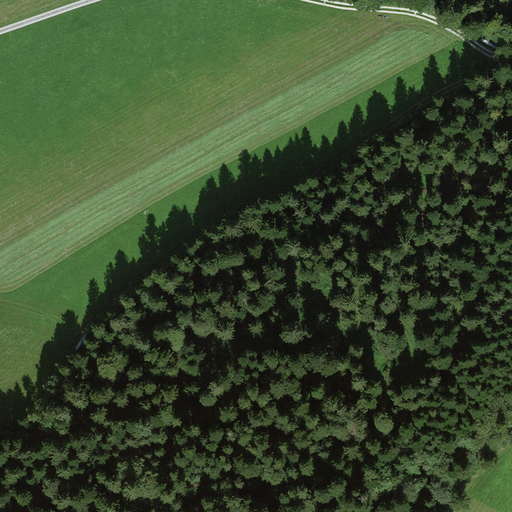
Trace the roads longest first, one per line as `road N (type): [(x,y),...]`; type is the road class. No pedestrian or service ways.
road 1 (track): [(29,511),(47,477),(51,388),(79,330),(199,229),(325,165)]
road 2 (track): [(322,511),(440,387),(464,333),(394,142),(397,120)]
road 3 (track): [(314,0),(438,21),(489,59),(489,67),(325,165)]
road 4 (track): [(48,429),(179,511)]
